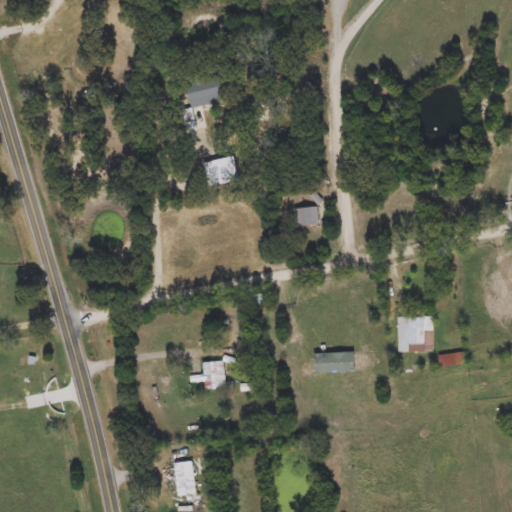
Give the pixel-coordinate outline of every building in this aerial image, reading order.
[(225,101),(192,109),(186,85),(193,83),(191,76),(205,73),(206,79),(219,76),(225,101)] [(237,181),(207,184),(205,161),(235,159),(237,181)] [(293,208),(319,208),(319,226),(293,226),(293,208)] [(248,303),(248,288),(270,288),(270,303),(248,303)] [(409,317),(425,317),(425,353),(409,353),(409,317)] [(203,364),(223,361),(226,388),(206,391),(203,364)] [(177,496),(177,463),(194,463),(194,496),(177,496)]
